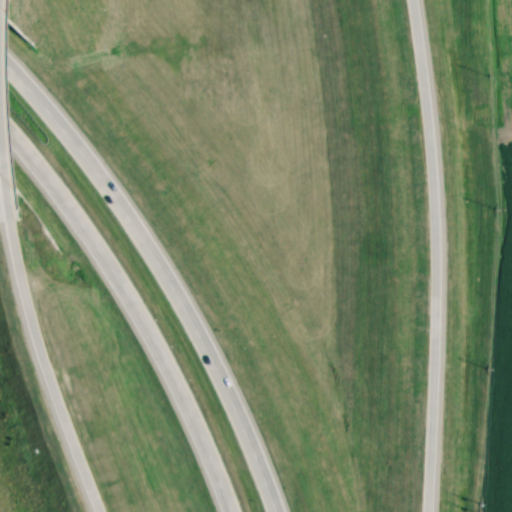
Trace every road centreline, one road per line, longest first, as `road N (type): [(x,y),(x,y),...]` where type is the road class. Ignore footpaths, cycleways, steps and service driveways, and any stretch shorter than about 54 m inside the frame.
road 1 (trunk): [(273,511),(252,448),(175,292),(90,163),(0,56)]
road 2 (trunk): [(426,511),(434,253),(412,0)]
road 3 (trunk): [(0,120),(127,295),(229,511)]
road 4 (trunk): [(3,176),(22,295),(98,511)]
